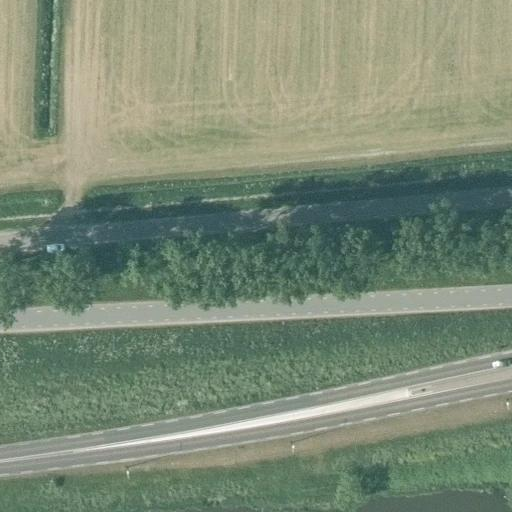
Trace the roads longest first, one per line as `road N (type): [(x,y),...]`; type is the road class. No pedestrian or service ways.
road 1 (primary): [(0,460),(511,372)]
road 2 (unclassified): [(0,240),(511,195)]
road 3 (unclassified): [(0,320),(511,297)]
